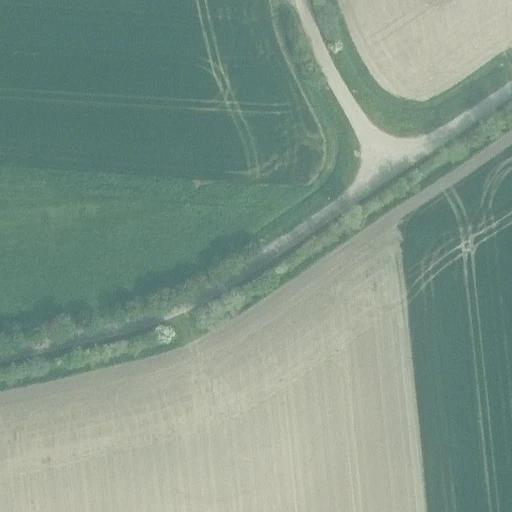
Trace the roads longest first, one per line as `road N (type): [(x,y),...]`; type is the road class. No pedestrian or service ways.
road 1 (unclassified): [(0,351),(178,308),(366,187),(384,164)]
road 2 (unclassified): [(301,0),(328,72),(384,164)]
road 3 (unclassified): [(384,164),(511,85)]
